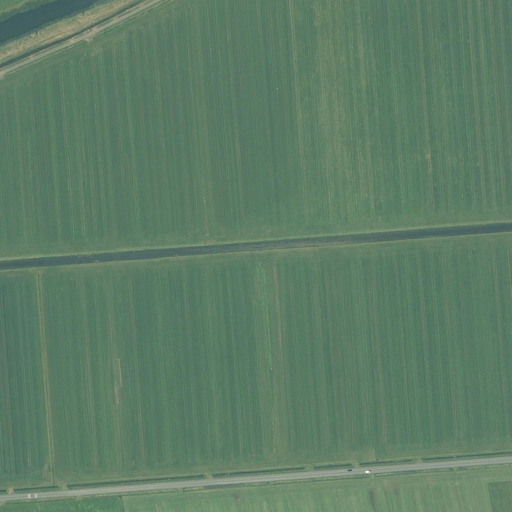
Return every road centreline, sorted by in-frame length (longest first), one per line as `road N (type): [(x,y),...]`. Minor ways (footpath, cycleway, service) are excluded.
road 1 (tertiary): [(0,497),(511,459)]
road 2 (unclassified): [(0,73),(152,0)]
road 3 (track): [(0,56),(127,0)]
